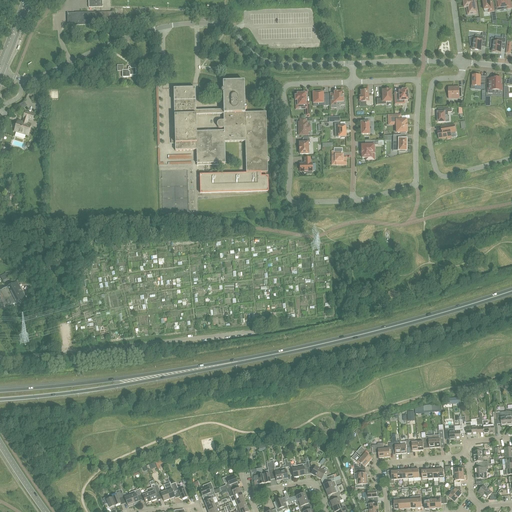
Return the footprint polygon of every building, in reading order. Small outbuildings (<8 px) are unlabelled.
[(469,0),(469,1),(464,1),(465,8),(468,8),(469,8),(470,15),(477,14),(476,11),(477,11),(476,3),(475,3),(474,0),(469,0)] [(489,13),(492,12),(494,12),(493,4),(492,0),(482,0),(484,10),(488,10),(489,13)] [(495,0),(497,9),(507,7),(507,9),(511,9),(511,7),(510,0),(495,0)] [(110,24),(110,23),(111,23),(111,25),(113,25),(113,23),(115,23),(115,12),(67,13),(68,25),(76,25),(89,25),(89,24),(110,24)] [(476,36),(476,37),(475,41),(470,41),(470,42),(470,45),(471,46),(473,47),(473,51),(481,51),(482,41),(486,42),(487,34),(482,34),(482,36),(481,36),(476,36)] [(495,42),(491,42),(491,44),(490,47),(490,48),(493,48),(492,52),(501,53),(502,43),(506,44),(506,36),(502,36),(502,38),(501,38),(495,38),(495,42)] [(130,75),(136,75),(136,68),(131,68),(130,68),(130,67),(129,67),(128,68),(128,70),(123,70),(122,70),(122,71),(122,77),(130,77),(130,75)] [(471,79),(471,84),(475,84),(475,89),(485,89),(485,85),(480,85),(480,76),(473,76),(473,79),(471,79)] [(492,79),(492,81),(488,81),(488,83),(488,94),(492,94),(492,91),(501,91),(502,91),(502,86),(501,86),(501,79),(500,79),(500,78),(496,78),(496,79),(495,79),(492,79)] [(222,90),(221,92),(221,93),(223,94),(223,111),(197,111),(196,89),(182,89),(176,89),(174,89),(176,135),(172,135),(173,143),(175,143),(175,151),(196,150),(197,164),(225,163),(225,143),(245,143),(246,163),(246,173),(246,174),(200,175),(200,194),(268,192),(268,177),(261,177),(261,173),(268,173),(267,162),(268,162),(269,162),(269,161),(269,160),(269,159),(268,159),(268,158),(267,158),(266,113),(245,113),(245,110),(246,110),(246,109),(247,109),(247,108),(246,107),(245,106),(244,82),(223,82),(223,85),(223,90),(222,90)] [(449,92),(449,97),(454,97),(454,98),(463,98),(462,87),(449,88),(449,92)] [(407,89),(402,90),(402,91),(399,91),(399,93),(395,93),(395,104),(401,104),(402,104),(402,101),(408,101),(407,100),(409,100),(409,95),(407,95),(407,89)] [(368,97),(368,95),(368,91),(367,91),(367,90),(364,90),(364,91),(361,91),(361,97),(359,97),(360,101),(361,101),(361,102),(366,102),(366,103),(366,105),(373,105),(373,97),(369,97),(368,97)] [(391,102),(391,91),(389,91),(389,90),(384,90),(384,91),(382,91),(383,99),(377,99),(377,105),(386,105),(386,102),(391,102)] [(330,93),(331,108),(336,108),(336,102),(340,102),(340,105),(345,105),(344,99),(343,99),(343,96),(343,95),(343,92),(342,92),(342,91),(339,91),(339,92),(338,92),(334,92),(334,93),(330,93)] [(298,102),(298,106),(306,106),(305,102),(306,102),(306,97),(305,97),(305,93),(302,93),(302,92),(296,92),(296,96),(295,96),(295,101),(297,101),(298,102)] [(313,104),(318,103),(319,106),(329,106),(329,100),(323,100),(323,92),(313,93),(313,104)] [(452,108),(443,109),(443,112),(438,113),(438,118),(437,119),(437,121),(438,122),(438,123),(446,122),(445,115),(448,115),(448,112),(452,112),(452,108)] [(23,118),(24,118),(23,123),(18,121),(14,131),(17,132),(27,135),(31,125),(27,124),(28,119),(32,120),(34,115),(25,112),(23,118)] [(397,126),(398,133),(400,133),(400,134),(405,134),(405,133),(407,133),(406,128),(407,128),(407,124),(406,124),(406,120),(401,120),(400,115),(388,115),(389,125),(396,125),(396,126),(397,126)] [(373,122),(373,118),(365,118),(365,122),(361,122),(361,123),(361,127),(361,130),(361,134),(361,135),(362,135),(369,134),(369,135),(369,134),(369,122),(373,122)] [(299,131),(299,135),(308,135),(308,132),(310,132),(310,126),(307,126),(307,122),(306,122),(306,119),(300,119),(300,122),(298,123),(299,128),(299,129),(299,131)] [(346,133),(346,131),(345,126),(340,126),(340,123),(334,124),(334,130),(338,130),(338,137),(341,137),(341,138),(345,138),(345,137),(346,137),(346,133)] [(454,125),(442,127),(441,127),(441,128),(442,131),(438,132),(439,139),(447,138),(448,139),(451,138),(450,133),(456,132),(454,125)] [(401,135),(393,135),(393,145),(398,145),(398,151),(399,151),(399,152),(405,152),(405,151),(406,151),(406,146),(407,146),(406,146),(406,144),(407,144),(406,144),(406,139),(401,139),(401,135)] [(299,147),(300,151),(300,154),(308,154),(308,143),(310,143),(310,139),(303,139),(303,143),(299,143),(300,147),(299,147)] [(374,160),(374,145),(378,145),(378,141),(370,141),(370,145),(362,146),(362,158),(366,158),(366,160),(366,161),(366,160),(374,160)] [(332,162),(332,165),(335,165),(346,165),(346,164),(346,158),(343,158),(343,155),(341,155),(341,152),(332,152),(332,162)] [(304,164),(300,164),(300,172),(303,172),(303,173),(307,173),(307,172),(312,171),(312,163),(310,163),(310,158),(304,158),(304,162),(304,164)] [(25,261),(19,264),(22,271),(29,268),(25,261)] [(5,300),(9,307),(15,304),(16,304),(26,299),(17,282),(7,287),(7,288),(12,297),(5,300)] [(37,290),(41,298),(46,295),(41,287),(37,290)] [(12,297),(7,288),(1,292),(0,291),(0,308),(2,311),(9,308),(9,307),(5,300),(12,297)] [(43,304),(41,305),(42,313),(50,312),(49,306),(47,306),(47,305),(43,305),(43,304)] [(507,426),(506,417),(506,412),(497,413),(498,419),(501,419),(501,426),(507,426)] [(495,434),(495,432),(494,427),(497,426),(496,413),(493,413),(494,425),(489,425),(489,434),(495,434)] [(488,420),(483,420),(482,414),(479,414),(479,419),(480,425),(481,432),(484,432),(484,435),(489,434),(489,425),(488,420)] [(472,436),(472,427),(471,423),(466,423),(465,417),(462,417),(463,420),(463,427),(466,426),(466,427),(467,436),(472,436)] [(481,432),(480,425),(479,419),(476,419),(477,422),(471,423),(472,427),(472,436),(478,435),(478,432),(481,432)] [(455,427),(456,440),(461,439),(460,431),(460,427),(463,427),(463,420),(459,420),(460,426),(455,427)] [(445,428),(446,439),(450,438),(450,440),(456,440),(455,427),(445,428)] [(439,435),(434,436),(434,440),(435,448),(441,448),(440,443),(444,443),(443,430),(439,430),(439,435)] [(435,448),(434,440),(434,436),(426,436),(426,438),(426,444),(429,444),(430,449),(435,448)] [(423,442),(418,442),(418,451),(424,451),(423,444),(426,444),(426,438),(423,438),(423,442)] [(418,451),(418,442),(415,443),(415,440),(409,441),(409,447),(412,447),(413,452),(418,451)] [(400,442),(401,445),(401,454),(407,454),(406,447),(409,447),(409,441),(406,441),(400,442)] [(398,443),(392,444),(393,450),(395,450),(396,455),(401,454),(401,445),(398,446),(398,443)] [(372,446),(372,448),(375,447),(376,454),(379,453),(379,458),(385,458),(384,449),(383,444),(378,444),(378,445),(372,446)] [(393,450),(392,444),(389,444),(389,449),(384,449),(385,458),(390,458),(390,450),(393,450)] [(474,457),(483,456),(482,451),(483,451),(483,448),(480,448),(481,451),(473,451),(474,457)] [(362,458),(369,463),(372,459),(368,455),(369,453),(365,450),(363,453),(362,453),(359,450),(357,453),(359,455),(360,456),(362,458)] [(360,463),(361,464),(365,467),(369,463),(362,458),(360,456),(359,455),(357,453),(352,458),(356,461),(359,464),(360,463)] [(483,462),(483,456),(474,457),(474,463),(481,462),(482,465),(488,464),(488,462),(483,462)] [(280,469),(280,472),(282,480),(288,479),(286,468),(288,467),(288,463),(287,459),(284,460),(285,465),(282,466),(283,468),(280,469)] [(159,461),(155,462),(158,469),(161,468),(160,465),(164,464),(163,460),(159,461)] [(299,477),(298,468),(297,466),(294,466),(293,465),(291,465),(291,462),(288,463),(288,467),(289,469),(292,468),(294,478),(299,477)] [(311,474),(316,477),(320,469),(318,468),(319,466),(318,464),(317,463),(314,462),(311,463),(312,467),(315,466),(311,474)] [(262,472),(263,475),(265,484),(271,482),(268,471),(271,471),(270,465),(270,463),(267,463),(268,471),(262,472)] [(277,470),(275,469),(274,469),(273,464),(270,465),(271,471),(274,470),(276,481),(282,480),(280,472),(277,472),(277,470)] [(304,471),(307,470),(306,464),(297,466),(298,468),(299,477),(305,475),(304,471)] [(487,473),(487,467),(488,467),(492,466),(492,464),(488,464),(482,465),(482,468),(475,468),(475,474),(487,473)] [(460,470),(459,467),(453,467),(453,470),(455,470),(455,476),(464,475),(464,473),(464,471),(463,469),(460,470)] [(262,468),(250,470),(252,481),(254,481),(258,480),(259,485),(265,484),(263,475),(262,472),(262,468)] [(321,480),(324,475),(327,469),(326,468),(324,469),(323,471),(320,469),(316,477),(321,480)] [(354,472),(355,477),(355,480),(357,480),(367,479),(367,474),(366,474),(366,473),(361,474),(361,471),(354,472)] [(394,480),(398,480),(397,471),(391,472),(392,475),(389,476),(389,480),(389,484),(395,484),(394,480)] [(487,479),(487,473),(475,474),(476,482),(482,482),(485,481),(485,479),(487,479)] [(464,476),(464,475),(455,476),(456,481),(454,481),(455,484),(462,484),(461,481),(465,480),(464,476)] [(221,492),(226,490),(234,487),(233,484),(237,483),(235,477),(231,478),(230,476),(222,479),(224,484),(226,484),(225,486),(219,488),(221,492)] [(333,479),(327,481),(328,484),(323,485),(326,491),(334,488),(332,482),(334,481),(333,479)] [(367,485),(367,484),(368,484),(367,479),(357,480),(358,485),(355,486),(356,489),(362,488),(362,485),(367,485)] [(170,483),(164,485),(164,486),(166,491),(169,499),(170,499),(171,501),(175,499),(174,498),(175,497),(174,494),(173,493),(176,492),(173,484),(170,485),(170,483)] [(176,483),(173,484),(176,492),(178,491),(181,497),(182,499),(188,497),(184,489),(183,486),(179,487),(177,488),(176,483)] [(208,497),(213,495),(215,494),(221,492),(219,488),(213,491),(211,483),(199,488),(202,496),(207,494),(208,497)] [(452,493),(458,498),(459,497),(460,498),(462,494),(463,492),(462,492),(462,490),(461,490),(461,487),(462,487),(462,484),(455,484),(455,487),(455,488),(452,493)] [(152,488),(147,490),(147,491),(148,493),(151,502),(157,500),(155,495),(158,494),(155,488),(155,486),(154,485),(151,486),(152,488)] [(478,492),(482,496),(488,489),(484,486),(478,492)] [(235,490),(234,487),(226,490),(229,498),(230,497),(241,493),(241,492),(242,492),(242,491),(241,489),(240,489),(239,488),(235,490)] [(333,497),(339,495),(340,495),(339,492),(336,493),(334,488),(326,491),(328,496),(332,495),(333,497)] [(133,504),(130,496),(127,497),(126,495),(124,494),(123,494),(121,489),(118,490),(121,498),(124,497),(128,506),(128,507),(133,505),(133,504)] [(487,500),(491,494),(492,493),(488,489),(482,496),(487,500)] [(117,496),(112,498),(115,506),(121,504),(119,499),(121,498),(118,490),(116,492),(117,496)] [(134,491),(129,493),(130,496),(133,504),(134,504),(134,505),(139,503),(138,502),(139,502),(137,497),(140,496),(137,490),(134,491)] [(147,491),(142,493),(142,495),(143,496),(145,501),(146,504),(147,505),(151,503),(151,502),(148,493),(147,491)] [(163,492),(161,493),(163,499),(164,502),(169,499),(166,491),(163,492)] [(366,498),(366,502),(372,501),(372,498),(377,497),(377,491),(366,492),(366,498)] [(232,502),(235,501),(243,498),(241,493),(230,497),(232,502)] [(288,505),(291,504),(298,502),(307,498),(304,493),(293,498),(293,499),(290,501),(289,498),(286,500),(287,502),(288,505)] [(457,499),(458,498),(452,493),(448,497),(455,503),(458,500),(457,499)] [(333,497),(335,500),(330,502),(329,503),(330,507),(332,507),(340,504),(339,501),(341,500),(339,495),(333,497)] [(444,498),(443,498),(441,498),(440,496),(435,497),(435,500),(436,509),(437,508),(438,509),(442,509),(441,504),(444,504),(444,498)] [(400,509),(400,501),(399,497),(394,498),(394,500),(391,500),(391,506),(394,506),(395,510),(399,510),(400,509)] [(108,503),(110,508),(115,506),(112,498),(110,499),(106,500),(106,498),(103,499),(105,505),(108,503)] [(204,502),(206,507),(215,503),(213,498),(204,502)] [(243,498),(235,501),(237,506),(245,502),(243,498)] [(309,504),(307,498),(298,502),(299,504),(297,505),(299,511),(305,508),(304,506),(309,504)] [(287,506),(288,505),(287,502),(283,504),(281,499),(275,501),(276,502),(273,503),(276,511),(278,511),(288,508),(287,506)] [(369,504),(369,510),(378,509),(378,504),(373,504),(372,501),(366,502),(367,505),(369,504)] [(217,508),(219,507),(217,502),(215,503),(206,507),(208,511),(217,508)] [(237,511),(238,510),(247,507),(245,502),(237,506),(235,506),(237,511)] [(333,511),(345,511),(347,511),(344,503),(340,504),(332,507),(333,511)]
